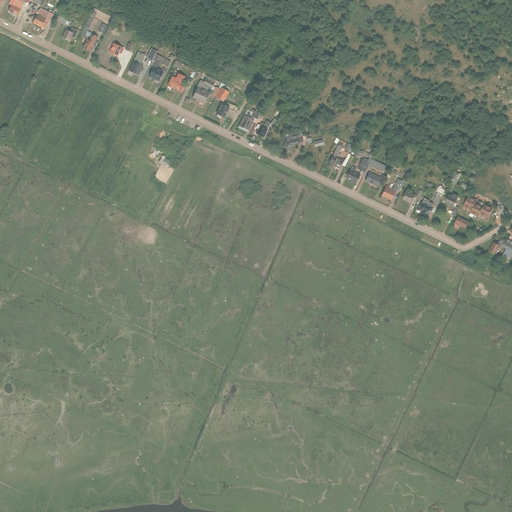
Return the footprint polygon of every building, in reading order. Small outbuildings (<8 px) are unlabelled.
[(15,0),(9,11),(18,16),(24,3),(18,0),(15,0)] [(33,24),(45,31),(54,14),(41,8),(33,24)] [(82,48),(90,52),(98,37),(89,32),(97,17),(91,14),(79,37),(86,40),(82,48)] [(56,21),(67,27),(69,22),(58,16),(56,21)] [(101,23),(98,32),(104,34),(107,25),(101,23)] [(71,37),(74,39),(79,30),(74,27),(72,32),(67,29),(62,38),(69,42),(71,37)] [(109,53),(119,58),(124,47),(119,45),(119,46),(114,44),(109,53)] [(152,58),(168,66),(172,58),(156,50),(152,58)] [(134,60),(141,63),(145,56),(138,53),(134,60)] [(172,65),(180,69),(183,62),(176,58),(172,65)] [(130,70),(138,74),(142,66),(134,62),(130,70)] [(148,75),(160,81),(164,73),(152,67),(148,75)] [(167,85),(178,91),(185,77),(173,72),(167,85)] [(211,90),(215,82),(203,75),(199,83),(211,90)] [(190,98),(203,105),(209,92),(197,86),(190,98)] [(230,106),(223,103),(229,92),(220,88),(214,100),(218,102),(213,112),(224,117),(230,106)] [(251,117),(257,120),(259,114),(254,111),(251,117)] [(240,127),(249,132),(255,121),(246,117),(240,127)] [(257,134),(264,138),(271,124),(264,120),(257,134)] [(282,147),(290,151),(292,145),(298,144),(297,136),(286,138),(282,147)] [(313,141),(314,147),(325,145),(323,139),(313,141)] [(361,158),(364,152),(357,149),(354,155),(361,158)] [(164,158),(165,156),(162,155),(158,162),(168,167),(171,161),(164,158)] [(327,167),(338,172),(343,162),(332,157),(327,167)] [(370,167),(383,173),(386,167),(373,161),(370,167)] [(345,179),(355,184),(360,175),(349,170),(345,179)] [(451,180),(456,182),(460,173),(455,170),(451,180)] [(365,182),(377,188),(381,179),(369,174),(365,182)] [(392,189),(400,192),(404,181),(396,178),(392,189)] [(380,196),(391,202),(396,192),(385,187),(380,196)] [(401,201),(409,205),(415,195),(406,190),(401,201)] [(444,203),(454,208),(458,198),(449,193),(444,203)] [(484,203),(483,207),(474,202),(476,199),(468,195),(462,207),(469,210),(468,212),(478,217),(480,214),(488,218),(493,207),(484,203)] [(416,211),(428,217),(434,204),(422,198),(416,211)] [(493,214),(498,225),(502,223),(498,212),(493,214)] [(455,223),(466,229),(470,221),(458,216),(455,223)] [(504,238),(500,245),(511,251),(511,241),(511,242),(504,238)] [(496,253),(500,245),(493,241),(489,249),(496,253)]
